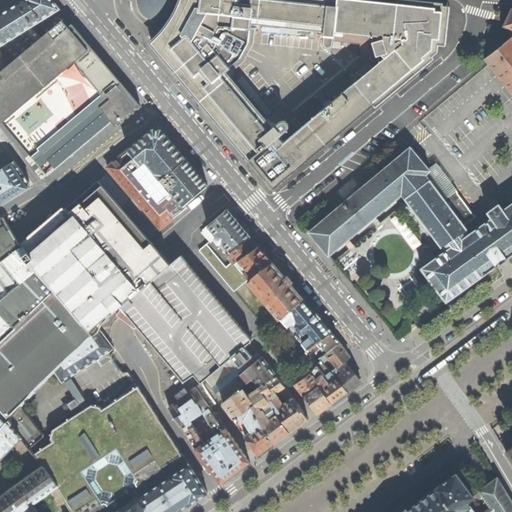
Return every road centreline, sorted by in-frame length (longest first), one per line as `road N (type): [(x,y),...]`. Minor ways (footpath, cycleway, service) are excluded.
road 1 (residential): [(480,0),(462,54),(266,217)]
road 2 (residential): [(221,496),(408,359)]
road 3 (residential): [(125,313),(117,329),(145,384),(221,496)]
road 4 (residential): [(235,181),(178,233),(257,336)]
road 5 (residential): [(266,217),(374,350),(408,359)]
road 6 (residential): [(40,186),(51,201),(173,105)]
road 7 (residential): [(511,480),(444,379),(408,359)]
road 8 (residential): [(408,359),(511,282)]
